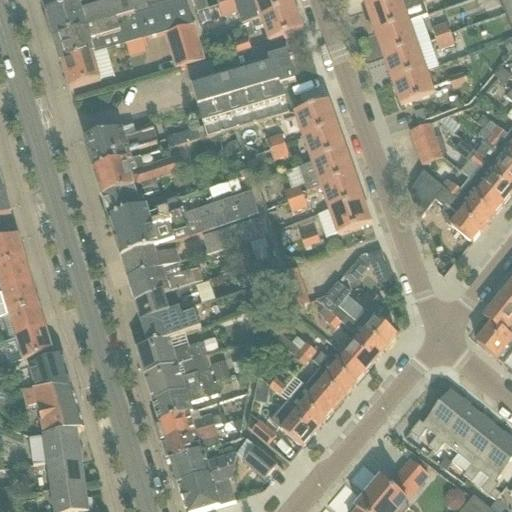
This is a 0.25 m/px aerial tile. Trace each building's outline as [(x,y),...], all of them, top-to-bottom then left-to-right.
[(42,0),(47,15),(79,6),(76,0),(42,0)] [(185,0),(184,0),(101,0),(79,7),(79,6),(47,15),(55,41),(185,0)] [(185,0),(55,41),(63,66),(94,57),(95,57),(108,53),(127,48),(143,43),(166,36),(194,27),(194,25),(185,0)] [(215,0),(219,8),(234,3),(233,0),(215,0)] [(261,20),(294,9),(291,0),(242,0),(234,3),(238,14),(243,27),(261,20)] [(400,1),(399,0),(363,0),(368,13),(400,1)] [(376,37),(428,18),(424,7),(424,5),(438,0),(401,0),(400,1),(368,13),(376,37)] [(511,7),(511,0),(502,0),(507,10),(511,7)] [(234,3),(219,8),(223,20),(224,19),(238,14),(234,3)] [(270,45),(303,34),(294,9),(261,20),(270,45)] [(212,24),(209,14),(199,18),(202,27),(212,24)] [(423,20),(376,37),(385,61),(431,45),(423,20)] [(433,31),(437,42),(451,37),(447,26),(433,31)] [(194,27),(166,36),(176,72),(206,62),(196,27),(194,27)] [(451,37),(437,42),(440,53),(455,48),(451,37)] [(237,58),(253,52),(248,41),(233,47),(237,58)] [(431,45),(385,61),(393,85),(426,74),(439,69),(431,45)] [(184,90),(192,87),(203,125),(286,101),(282,89),(291,87),(296,85),(288,55),(218,76),(212,61),(178,72),(184,90)] [(94,57),(63,66),(70,92),(102,83),(94,57)] [(511,79),(502,70),(495,78),(505,87),(511,79)] [(393,85),(402,110),(434,98),(426,74),(393,85)] [(455,92),(469,87),(465,75),(451,81),(455,92)] [(337,130),(329,105),(296,117),(304,141),(337,130)] [(491,125),(485,132),(511,153),(511,134),(508,139),(491,125)] [(431,127),(411,134),(415,146),(435,139),(431,127)] [(448,136),(450,133),(448,131),(444,128),(441,131),(448,136)] [(171,152),(208,141),(204,129),(167,140),(171,152)] [(304,141),(313,166),(346,154),(337,130),(304,141)] [(86,143),(95,173),(127,164),(131,163),(129,155),(158,146),(154,133),(125,142),(122,131),(86,143)] [(487,144),(478,156),(479,157),(511,185),(511,153),(485,132),(480,139),(487,144)] [(271,153),(286,148),(282,137),(267,142),(271,153)] [(439,150),(437,146),(435,139),(415,146),(419,157),(439,150)] [(229,146),(224,155),(226,161),(242,156),(238,143),(229,146)] [(286,148),(271,153),(275,164),(290,159),(286,148)] [(419,157),(423,168),(443,161),(442,160),(439,150),(419,157)] [(300,171),(308,195),(322,190),(354,178),(346,154),(313,166),(300,171)] [(479,170),(470,182),(503,209),(511,198),(511,185),(479,157),(478,156),(471,164),(479,170)] [(163,183),(179,177),(175,164),(145,174),(145,175),(132,179),(127,164),(95,173),(104,202),(163,183)] [(422,222),(437,204),(436,203),(445,192),(442,189),(425,174),(411,192),(422,222)] [(322,190),(330,214),(363,203),(354,178),(322,190)] [(468,210),(488,227),(503,209),(470,182),(461,193),(447,182),(442,189),(445,192),(458,202),(468,210)] [(111,224),(143,213),(140,202),(161,195),(159,192),(166,190),(163,183),(104,202),(111,224)] [(292,192),(285,194),(290,206),(305,200),(301,189),(292,192)] [(0,220),(12,217),(5,192),(0,193),(0,220)] [(458,202),(445,192),(436,203),(437,204),(446,212),(443,216),(447,225),(473,246),(488,227),(468,210),(458,202)] [(183,218),(178,202),(143,213),(111,224),(122,263),(154,252),(260,217),(253,195),(183,218)] [(305,200),(290,206),(293,216),(309,211),(305,200)] [(363,203),(330,214),(338,238),(339,239),(372,227),(363,203)] [(267,237),(261,221),(204,240),(210,256),(267,237)] [(316,235),(301,240),(305,251),(320,246),(316,235)] [(0,271),(26,263),(19,240),(0,245),(0,271)] [(180,267),(182,267),(178,252),(156,259),(154,252),(122,263),(129,284),(180,267)] [(0,282),(4,296),(33,286),(26,263),(0,271),(0,282)] [(267,283),(261,265),(237,273),(243,291),(267,283)] [(180,267),(129,284),(136,307),(196,288),(203,285),(199,273),(192,275),(191,274),(183,277),(180,267)] [(282,292),(302,285),(298,274),(278,281),(282,292)] [(197,287),(200,304),(215,301),(212,285),(197,287)] [(306,296),(302,285),(282,292),(286,303),(306,296)] [(354,297),(340,285),(339,287),(327,301),(317,305),(331,317),(342,326),(361,342),(381,359),(397,340),(384,328),(391,320),(373,306),(366,315),(350,302),(354,297)] [(11,319),(40,309),(33,286),(4,296),(11,319)] [(511,311),(511,286),(500,302),(511,311)] [(257,313),(264,311),(268,287),(250,293),(257,313)] [(136,307),(141,326),(142,326),(170,317),(167,306),(198,296),(196,288),(136,307)] [(310,307),(306,296),(286,303),(290,314),(310,307)] [(511,311),(500,302),(485,321),(492,327),(511,342),(511,311)] [(47,333),(40,309),(11,319),(18,342),(47,333)] [(252,331),(262,327),(264,311),(257,313),(248,316),(252,331)] [(169,342),(179,339),(202,332),(196,316),(182,320),(180,313),(170,317),(142,326),(149,349),(169,342)] [(337,332),(342,326),(331,317),(326,323),(337,332)] [(511,342),(492,327),(477,346),(505,368),(511,358),(511,342)] [(18,342),(24,365),(54,356),(47,333),(18,342)] [(301,354),(289,343),(283,338),(278,345),(284,350),(296,359),(295,361),(306,370),(311,363),(301,354)] [(169,342),(149,349),(138,353),(145,378),(202,360),(203,361),(209,359),(204,345),(173,355),(169,342)] [(366,377),(381,359),(361,342),(346,359),(366,377)] [(317,355),(307,347),(301,354),(311,363),(317,355)] [(322,356),(315,366),(322,372),(350,396),(366,377),(346,359),(337,369),(322,356)] [(63,359),(62,358),(29,369),(31,375),(36,392),(36,394),(73,393),(63,359)] [(202,360),(145,378),(153,405),(214,385),(206,360),(203,361),(202,360)] [(255,360),(251,362),(233,367),(236,377),(254,372),(255,360)] [(217,384),(231,379),(226,363),(211,368),(217,384)] [(335,414),(350,396),(322,372),(307,389),(307,390),(335,414)] [(251,386),(248,376),(236,380),(239,390),(251,386)] [(273,381),(259,376),(258,384),(263,385),(270,391),(271,390),(281,398),(287,391),(277,382),(273,381)] [(218,399),(214,385),(153,405),(160,426),(191,416),(191,417),(193,416),(190,407),(218,399)] [(288,405),(320,431),(335,414),(307,390),(307,389),(304,387),(288,405)] [(36,392),(24,392),(27,410),(38,408),(46,440),(49,439),(79,435),(82,434),(85,433),(73,393),(36,394),(36,392)] [(420,425),(411,436),(420,443),(428,432),(437,440),(441,443),(469,409),(451,394),(424,427),(420,425)] [(272,424),(303,451),(320,431),(288,405),(272,424)] [(437,440),(429,450),(433,453),(437,457),(445,446),(459,458),(460,457),(487,423),(469,409),(441,443),(437,440)] [(221,418),(213,421),(212,419),(194,425),(191,417),(191,416),(160,426),(156,427),(162,447),(215,430),(224,427),(221,418)] [(252,435),(269,449),(278,439),(261,425),(251,418),(248,431),(253,435),(252,435)] [(487,423),(460,457),(473,468),(466,476),(464,478),(469,482),(473,485),(481,474),(478,472),(505,438),(487,423)] [(162,447),(168,466),(172,465),(204,455),(204,454),(221,449),(215,430),(162,447)] [(46,440),(31,442),(35,468),(49,466),(49,468),(82,462),(79,435),(49,439),(46,440)] [(511,443),(505,438),(478,472),(481,474),(491,482),(482,492),(482,493),(496,504),(498,502),(502,497),(496,493),(499,489),(496,486),(511,466),(511,443)] [(257,450),(244,464),(265,483),(278,468),(257,450)] [(179,488),(235,469),(237,459),(214,466),(209,470),(204,455),(172,465),(179,488)] [(446,474),(452,466),(446,461),(440,469),(446,474)] [(53,494),(86,488),(82,462),(49,468),(53,494)] [(357,511),(408,511),(409,511),(406,505),(429,479),(412,464),(390,489),(382,482),(357,511)] [(217,488),(232,482),(235,469),(179,488),(186,511),(213,511),(223,509),(217,488)] [(88,511),(86,488),(53,494),(55,511),(88,511)] [(0,492),(0,502),(13,500),(11,491),(0,492)] [(466,497),(459,492),(450,493),(446,499),(447,510),(449,511),(462,511),(467,506),(466,497)] [(490,511),(475,499),(463,511),(490,511)] [(13,500),(0,502),(0,503),(2,511),(14,509),(13,500)]
